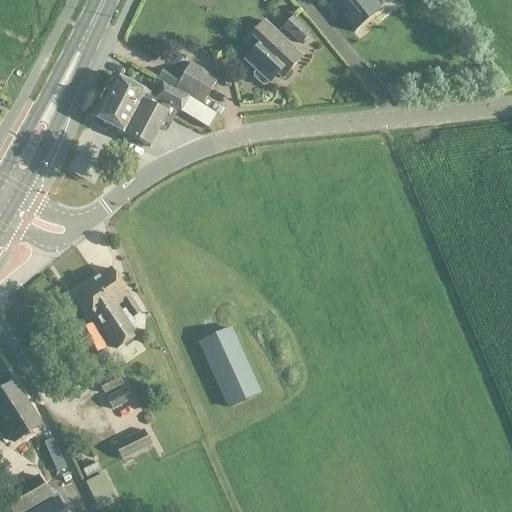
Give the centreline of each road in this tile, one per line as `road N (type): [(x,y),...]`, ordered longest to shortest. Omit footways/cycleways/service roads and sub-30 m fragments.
road 1 (unclassified): [(0,202),(66,230),(140,177),(217,141),(258,130),(511,106)]
road 2 (primary): [(0,202),(104,0)]
